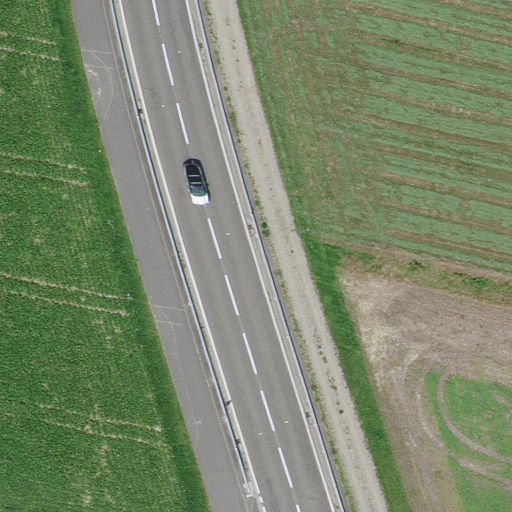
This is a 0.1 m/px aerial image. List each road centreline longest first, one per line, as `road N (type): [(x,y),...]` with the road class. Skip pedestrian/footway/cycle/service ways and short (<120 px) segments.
road 1 (primary): [(156,0),(204,192),(301,511)]
road 2 (track): [(223,0),(367,511)]
